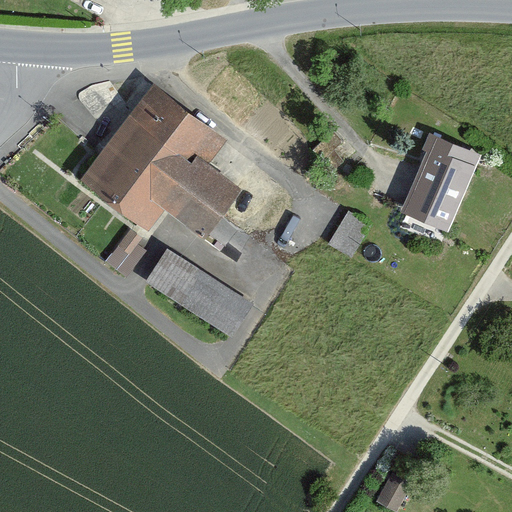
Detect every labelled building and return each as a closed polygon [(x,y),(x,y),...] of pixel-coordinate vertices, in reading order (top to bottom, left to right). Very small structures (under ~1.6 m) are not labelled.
[(153,82),(127,116),(190,164),(177,181),(219,213),(240,185),(208,161),(226,137),(153,82)] [(127,116),(81,175),(149,227),(165,205),(203,234),(219,213),(177,181),(190,164),(127,116)] [(429,148),(403,210),(446,228),(478,152),(429,132),(423,146),(429,148)] [(352,255),(370,224),(347,210),(329,242),(352,255)] [(129,225),(108,259),(129,272),(150,237),(129,225)] [(248,301),(166,247),(145,280),(227,333),(248,301)] [(377,500),(396,510),(411,482),(393,472),(377,500)]
